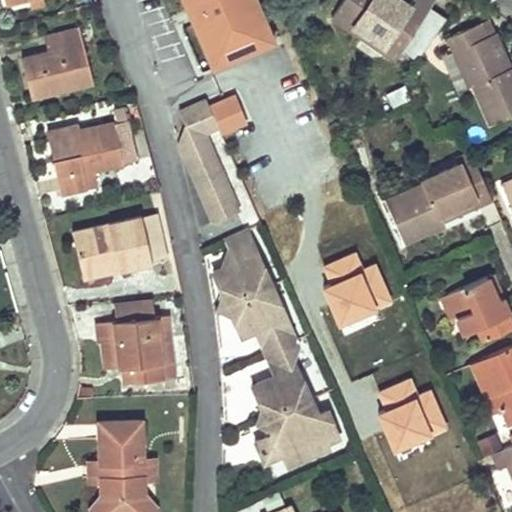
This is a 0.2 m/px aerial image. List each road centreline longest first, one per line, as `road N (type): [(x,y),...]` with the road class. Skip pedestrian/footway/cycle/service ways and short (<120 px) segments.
road 1 (residential): [(118,0),(188,259),(205,376),(203,511)]
road 2 (residential): [(0,447),(49,404),(57,361),(0,142)]
